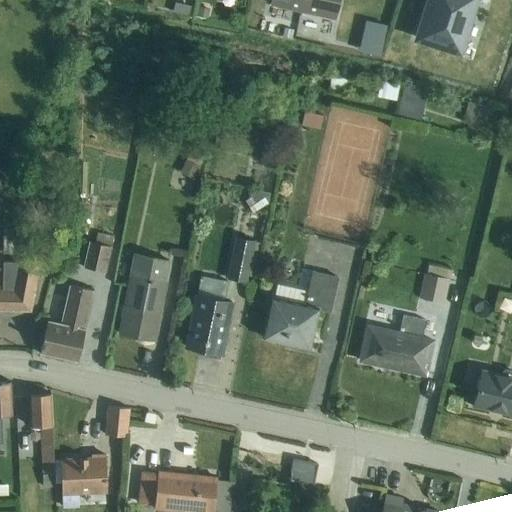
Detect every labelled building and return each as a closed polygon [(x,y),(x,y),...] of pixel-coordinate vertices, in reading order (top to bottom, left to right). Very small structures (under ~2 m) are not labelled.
[(300,11),(302,0),(271,0),(270,5),(300,11)] [(302,0),(300,11),(336,19),(339,0),(302,0)] [(428,4),(417,37),(459,51),(475,0),(422,0),(422,2),(428,4)] [(176,1),(173,10),(189,14),(192,4),(176,1)] [(210,9),(200,7),(197,17),(207,19),(210,9)] [(362,39),(382,43),(386,25),(367,21),(362,39)] [(294,30),(285,28),(283,38),(292,39),(294,30)] [(382,43),(362,39),(360,50),(379,54),(382,43)] [(333,70),(330,88),(346,90),(348,72),(333,70)] [(381,81),(378,97),(396,100),(400,85),(381,81)] [(405,85),(397,119),(418,124),(425,124),(427,114),(424,113),(423,116),(420,115),(425,89),(405,85)] [(468,102),(465,118),(484,123),(488,106),(468,102)] [(156,109),(152,129),(167,132),(171,112),(156,109)] [(305,111),(302,125),(321,129),(324,115),(305,111)] [(191,150),(180,173),(195,179),(201,166),(200,165),(204,156),(191,150)] [(260,190),(246,199),(254,213),(269,202),(271,193),(260,190)] [(27,222),(4,222),(3,254),(27,254),(27,222)] [(90,241),(84,267),(107,272),(112,246),(114,236),(98,232),(96,242),(90,241)] [(236,236),(228,278),(248,283),(249,276),(254,277),(261,240),(236,236)] [(122,304),(120,317),(123,317),(120,333),(155,339),(155,338),(153,337),(157,316),(160,317),(168,281),(167,280),(171,260),(137,253),(126,305),(122,304)] [(0,308),(31,310),(41,260),(21,259),(21,261),(3,261),(3,289),(0,289),(0,308)] [(425,273),(419,298),(445,303),(450,279),(447,278),(449,268),(430,264),(428,274),(425,273)] [(272,295),(263,337),(310,347),(319,310),(330,313),(339,276),(313,270),(308,291),(278,284),(275,296),(272,295)] [(201,275),(187,346),(222,354),(233,301),(225,299),(229,281),(201,275)] [(48,320),(40,352),(78,361),(94,290),(70,284),(61,323),(48,320)] [(497,302),(511,306),(511,288),(502,286),(497,302)] [(369,324),(361,360),(425,374),(433,338),(423,336),(426,320),(404,315),(400,331),(369,324)] [(150,363),(152,346),(132,344),(131,361),(150,363)] [(511,369),(505,368),(501,372),(482,367),(473,405),(487,409),(488,407),(511,413),(511,369)] [(11,382),(0,382),(0,441),(3,442),(1,415),(12,415),(11,382)] [(55,483),(54,459),(51,393),(29,394),(31,426),(40,426),(44,487),(55,486),(55,483)] [(109,405),(106,434),(127,437),(130,407),(109,405)] [(61,459),(62,483),(63,495),(108,494),(106,454),(91,455),(92,457),(61,459)] [(214,511),(217,479),(218,476),(159,470),(158,472),(142,470),(138,504),(155,507),(155,508),(166,509),(166,511),(188,511),(191,511),(214,511)] [(217,479),(214,511),(217,511),(230,511),(234,481),(217,479)] [(385,494),(381,511),(440,511),(402,503),(403,498),(385,494)]
